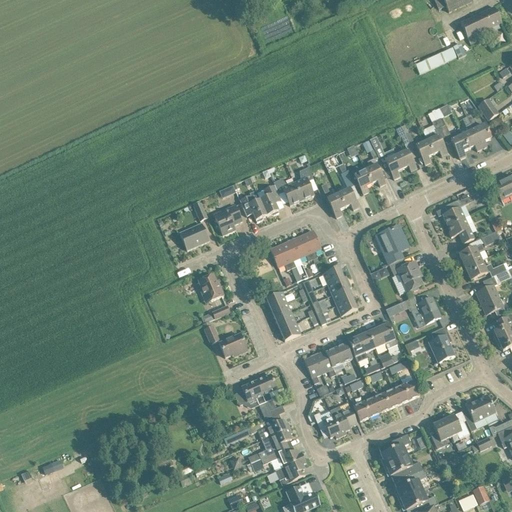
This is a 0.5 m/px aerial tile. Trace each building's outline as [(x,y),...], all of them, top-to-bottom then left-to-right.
[(472,3),(470,0),(433,0),(439,11),(445,8),(448,14),(472,3)] [(491,29),(501,24),(494,9),(479,16),(478,12),(469,17),(470,20),(460,25),(470,46),(494,35),(491,29)] [(466,57),(460,45),(453,49),(458,60),(466,57)] [(419,75),(455,58),(451,49),(415,66),(419,75)] [(502,79),(509,75),(506,71),(499,75),(502,79)] [(497,92),(503,88),(500,83),(494,88),(497,92)] [(477,108),(488,122),(498,115),(487,101),(477,108)] [(448,107),(442,110),(445,117),(451,115),(448,107)] [(474,124),(470,116),(466,118),(470,126),(474,124)] [(470,126),(466,118),(462,120),(466,128),(470,126)] [(469,150),(462,136),(460,132),(449,138),(444,126),(443,127),(440,120),(436,121),(445,141),(450,139),(460,161),(465,159),(463,153),(469,150)] [(501,120),(493,123),(495,130),(504,127),(501,120)] [(445,141),(436,121),(432,123),(435,130),(435,131),(436,133),(425,138),(427,142),(433,156),(439,153),(442,159),(447,156),(442,145),(446,143),(445,141)] [(482,151),(472,131),(470,126),(466,128),(468,133),(462,136),(469,150),(474,148),(477,153),(482,151)] [(484,143),(490,140),(484,126),(472,131),(482,151),(487,149),(484,143)] [(408,144),(405,136),(401,129),(396,132),(399,139),(401,139),(404,146),(408,144)] [(511,137),(508,133),(503,136),(510,145),(511,143),(511,137)] [(433,156),(427,142),(421,144),(418,139),(413,141),(420,158),(425,167),(430,164),(427,159),(433,156)] [(381,177),(376,168),(381,166),(378,158),(374,151),(370,153),(373,160),(368,163),(370,169),(365,172),(371,186),(377,183),(380,188),(385,186),(381,177)] [(416,171),(412,162),(407,151),(396,157),(402,171),(408,168),(411,174),(416,171)] [(402,171),(396,157),(384,162),(390,173),(394,182),(399,179),(397,174),(402,171)] [(313,197),(308,184),(313,181),(308,169),(299,173),(300,182),(294,185),(302,202),(313,197)] [(371,186),(365,172),(359,175),(356,169),(347,174),(354,188),(358,186),(363,196),(368,194),(366,188),(371,186)] [(511,177),(493,186),(501,202),(511,196),(511,177)] [(302,202),(294,185),(287,188),(282,181),(273,184),(274,187),(278,196),(284,194),(290,208),(302,202)] [(233,187),(218,193),(222,200),(236,194),(235,192),(233,187)] [(275,206),(281,203),(278,196),(274,187),(263,192),(264,196),(263,200),(260,201),(267,218),(271,216),(273,217),(278,215),(278,213),(275,206)] [(358,209),(349,190),(348,191),(338,195),(345,209),(351,207),(353,212),(358,209)] [(267,218),(260,201),(256,193),(250,196),(251,197),(239,202),(246,218),(252,216),(255,223),(256,222),(257,224),(262,222),(263,219),(267,218)] [(345,209),(338,195),(327,201),(336,220),(341,218),(339,212),(345,209)] [(368,200),(374,214),(382,211),(375,196),(368,200)] [(470,204),(468,199),(463,201),(459,203),(461,208),(470,204)] [(464,220),(459,209),(461,208),(459,203),(458,202),(444,208),(447,215),(442,217),(447,228),(464,220)] [(207,220),(201,205),(193,208),(200,223),(207,220)] [(233,227),(242,223),(235,207),(221,213),(222,217),(215,220),(217,225),(216,228),(219,229),(222,237),(235,232),(233,227)] [(473,241),(469,231),(464,220),(447,228),(450,233),(449,234),(451,239),(459,236),(463,245),(473,241)] [(209,243),(201,226),(179,235),(187,253),(209,243)] [(408,249),(399,228),(378,237),(385,251),(382,252),(389,267),(402,261),(403,260),(399,253),(408,249)] [(321,251),(313,232),(302,237),(312,261),(316,260),(317,259),(315,253),(321,251)] [(499,241),(495,233),(481,240),(485,248),(499,241)] [(312,261),(302,237),(291,242),(299,260),(305,258),(308,263),(312,261)] [(299,260),(291,242),(280,247),(291,271),(296,269),(293,263),(299,260)] [(481,262),(478,255),(484,252),(481,246),(459,256),(464,269),(481,262)] [(291,271),(280,247),(269,251),(277,270),(284,267),(286,273),(291,271)] [(419,279),(422,278),(415,264),(405,268),(402,261),(389,267),(392,275),(397,272),(407,294),(410,292),(413,293),(418,291),(419,288),(422,287),(419,279)] [(491,278),(506,272),(503,265),(492,270),(490,266),(484,268),(481,262),(464,269),(471,282),(489,274),(491,278)] [(343,279),(339,269),(322,276),(327,287),(343,280),(343,279)] [(310,270),(304,272),(307,279),(313,277),(310,270)] [(381,279),(386,276),(384,270),(378,273),(381,279)] [(508,271),(506,272),(491,278),(492,279),(493,278),(497,286),(511,279),(508,271)] [(224,297),(220,289),(218,283),(216,283),(213,276),(198,283),(201,290),(199,291),(206,305),(224,297)] [(346,278),(343,279),(343,280),(327,287),(332,297),(348,290),(351,289),(346,278)] [(288,279),(283,281),(286,288),(291,286),(288,279)] [(313,293),(308,282),(303,285),(307,295),(313,293)] [(505,314),(493,287),(476,295),(480,302),(481,301),(487,315),(486,316),(486,317),(494,313),(495,314),(497,318),(505,314)] [(352,301),(348,290),(332,297),(336,308),(352,301)] [(287,304),(282,293),(266,300),(271,311),(287,304)] [(317,303),(313,293),(307,295),(312,306),(317,303)] [(435,312),(431,301),(432,300),(422,304),(419,297),(405,303),(409,314),(419,309),(426,326),(441,319),(437,311),(435,312)] [(357,311),(352,301),(336,308),(341,318),(357,311)] [(322,314),(317,303),(312,306),(316,316),(322,314)] [(291,315),(287,304),(271,311),(275,322),(291,315)] [(395,307),(386,311),(389,319),(392,317),(398,315),(395,307)] [(229,315),(227,308),(212,314),(215,321),(229,315)] [(327,325),(322,314),(316,316),(321,327),(327,325)] [(296,325),(291,315),(275,322),(280,332),(296,325)] [(499,329),(493,332),(495,336),(493,337),(496,343),(511,335),(511,328),(511,316),(505,319),(496,323),(496,324),(499,329)] [(219,343),(212,328),(211,328),(209,323),(202,326),(211,346),(219,343)] [(397,346),(388,325),(383,327),(382,324),(377,327),(385,345),(387,351),(397,346)] [(301,336),(296,325),(280,332),(284,343),(301,336)] [(385,345),(377,327),(371,329),(372,332),(368,334),(367,331),(375,350),(385,345)] [(454,357),(448,345),(451,343),(445,328),(436,333),(431,335),(434,342),(429,344),(434,355),(438,364),(454,357)] [(375,350),(367,331),(366,331),(367,334),(364,336),(362,333),(357,335),(365,354),(375,350)] [(367,360),(365,354),(357,335),(351,338),(352,341),(348,343),(357,364),(367,360)] [(511,335),(496,343),(499,349),(501,349),(503,353),(510,349),(511,348),(511,335)] [(247,353),(240,336),(219,345),(225,360),(232,356),(233,359),(247,353)] [(352,360),(350,355),(346,345),(335,350),(342,365),(352,360)] [(335,350),(326,354),(325,354),(332,369),(342,365),(335,350)] [(332,369),(325,354),(326,354),(325,353),(314,357),(322,375),(328,373),(331,378),(335,376),(332,369)] [(322,375),(314,357),(303,362),(314,386),(319,384),(316,378),(322,375)] [(393,364),(391,359),(390,358),(380,362),(383,369),(393,364)] [(407,362),(400,365),(394,367),(397,373),(402,371),(410,367),(407,362)] [(277,410),(270,394),(277,391),(270,376),(256,383),(265,404),(269,413),(271,418),(272,419),(279,416),(284,414),(282,407),(277,410)] [(420,397),(416,390),(413,382),(403,387),(409,402),(420,397)] [(269,413),(265,404),(256,383),(241,389),(243,392),(234,396),(239,407),(255,400),(265,421),(271,418),(269,413)] [(326,386),(317,390),(320,398),(329,394),(326,386)] [(409,402),(403,387),(393,391),(399,406),(409,402)] [(342,389),(336,392),(338,398),(344,395),(342,389)] [(399,406),(393,391),(383,395),(389,410),(399,406)] [(389,410),(383,395),(373,400),(380,415),(389,410)] [(495,415),(487,396),(481,399),(482,400),(476,403),(484,419),(495,415)] [(380,415),(373,400),(363,404),(370,419),(380,415)] [(484,419),(476,403),(471,405),(470,404),(465,406),(470,417),(464,419),(465,422),(471,434),(476,431),(473,425),(484,419)] [(370,419),(363,404),(353,408),(359,424),(370,419)] [(357,426),(350,410),(342,414),(339,408),(330,412),(332,418),(341,438),(346,436),(345,433),(349,431),(348,429),(357,426)] [(341,438),(332,418),(323,422),(319,415),(314,417),(320,433),(321,432),(320,430),(325,428),(330,440),(335,438),(336,440),(341,438)] [(290,430),(288,425),(285,426),(283,421),(281,422),(279,416),(272,419),(271,420),(271,421),(248,431),(251,436),(258,433),(262,442),(290,430)] [(470,436),(463,423),(458,425),(454,417),(443,421),(451,439),(457,436),(459,441),(470,436)] [(451,439),(443,421),(432,426),(436,435),(431,438),(437,451),(447,446),(445,442),(451,439)] [(498,434),(511,428),(509,423),(495,429),(498,434)] [(511,429),(511,428),(498,434),(497,435),(504,450),(508,448),(511,456),(511,429)] [(284,451),(281,445),(291,441),(289,436),(292,435),(290,430),(262,442),(266,452),(259,455),(259,456),(250,460),(252,465),(261,461),(269,458),(284,451)] [(407,436),(378,449),(381,456),(382,460),(380,461),(383,468),(407,458),(403,448),(411,445),(407,436)] [(232,438),(224,441),(227,446),(234,443),(232,438)] [(488,440),(476,445),(480,453),(492,448),(488,440)] [(275,473),(303,461),(301,455),(298,456),(296,452),(286,456),(284,451),(269,458),(261,461),(264,467),(271,463),(275,473)] [(170,457),(153,465),(156,472),(173,465),(170,457)] [(239,458),(230,462),(234,471),(243,467),(239,458)] [(394,484),(422,471),(419,464),(411,467),(407,458),(383,468),(386,475),(389,474),(390,478),(391,477),(394,484)] [(448,459),(440,462),(443,470),(451,466),(448,459)] [(302,472),(304,471),(302,466),(305,465),(303,461),(275,473),(279,482),(282,487),(305,477),(302,472)] [(59,463),(48,467),(51,476),(63,471),(59,463)] [(46,469),(36,473),(39,479),(48,474),(46,469)] [(31,484),(37,481),(33,471),(27,474),(31,484)] [(426,479),(422,471),(394,484),(397,491),(396,491),(398,495),(395,496),(398,503),(422,492),(418,483),(426,479)] [(189,474),(178,478),(182,487),(193,482),(189,474)] [(228,475),(217,480),(220,487),(231,482),(228,475)] [(128,480),(119,485),(124,497),(134,493),(128,480)] [(493,486),(485,489),(489,498),(497,495),(493,486)] [(315,494),(304,499),(299,488),(286,494),(291,505),(290,505),(292,511),(308,511),(320,507),(315,494)] [(488,503),(482,488),(472,493),(478,507),(488,503)] [(426,502),(422,492),(398,503),(401,509),(404,508),(405,511),(406,511),(424,511),(433,509),(438,506),(434,498),(426,502)] [(245,493),(228,501),(231,510),(249,502),(245,493)] [(472,497),(459,503),(462,511),(464,511),(476,507),(472,497)]
